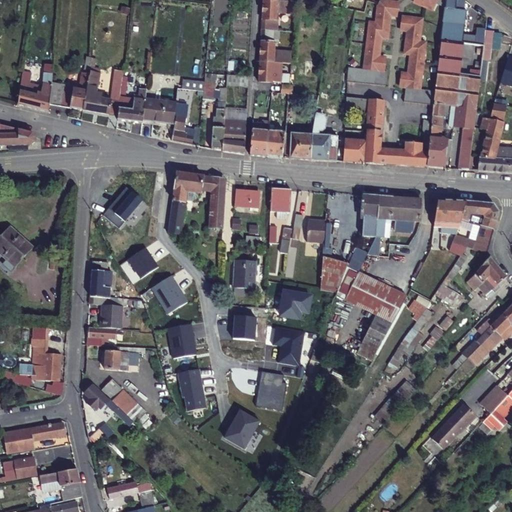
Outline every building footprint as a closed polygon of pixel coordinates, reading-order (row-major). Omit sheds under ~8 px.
[(297,13),(298,1),(287,0),(278,0),(275,0),(263,0),(262,30),(278,31),(279,20),(277,19),(278,12),(297,13)] [(347,0),(345,8),(355,11),(364,13),(368,2),(368,0),(347,0)] [(446,5),(446,0),(414,0),(414,2),(433,8),(436,1),(446,5)] [(464,1),(462,0),(446,0),(446,5),(444,21),(442,41),(462,43),(465,11),(463,11),(464,1)] [(388,39),(389,26),(388,26),(389,16),(396,16),(397,3),(381,2),(379,4),(378,5),(376,24),(370,24),(367,47),(364,69),(385,72),(386,59),(378,58),(379,48),(380,38),(388,39)] [(410,73),(402,72),(401,86),(421,88),(423,65),(425,42),(420,42),(422,19),(402,16),(401,30),(408,30),(407,40),(405,40),(404,54),(412,54),(411,64),(410,73)] [(483,46),(482,59),(489,60),(493,32),(485,30),(485,31),(483,46)] [(274,63),(275,59),(275,41),(261,41),(260,62),(274,63)] [(483,46),(479,46),(462,43),(442,41),(441,44),(439,67),(436,92),(434,106),(433,117),(437,118),(448,119),(449,107),(451,108),(449,126),(462,128),(473,129),(482,59),(483,46)] [(93,70),(109,73),(111,63),(95,59),(95,63),(93,70)] [(259,81),(273,82),(274,66),(274,63),(260,62),(259,81)] [(496,83),(501,65),(494,63),(489,81),(496,83)] [(38,93),(29,92),(20,91),(18,105),(49,112),(50,104),(52,84),(54,66),(45,64),(42,92),(39,92),(38,93)] [(365,71),(357,70),(349,69),(348,84),(356,84),(363,85),(372,86),(379,87),(386,87),(388,74),(380,73),(373,72),(365,71)] [(20,91),(29,92),(32,74),(22,73),(20,91)] [(83,73),(79,90),(52,84),(50,104),(84,111),(91,79),(92,75),(83,73)] [(91,79),(84,111),(109,117),(112,104),(96,100),(100,81),(91,79)] [(202,91),(202,82),(183,81),(182,89),(202,91)] [(297,96),(297,88),(290,87),(283,86),(282,94),(289,95),(297,96)] [(215,109),(215,117),(213,117),(212,149),(222,150),(225,120),(227,88),(218,88),(217,110),(215,109)] [(434,106),(436,92),(407,89),(405,103),(434,106)] [(140,90),(139,100),(134,99),(132,110),(127,110),(119,109),(118,120),(143,123),(143,119),(145,99),(146,91),(140,90)] [(145,99),(143,119),(174,123),(175,114),(176,106),(176,105),(176,102),(145,99)] [(347,99),(346,114),(354,114),(362,115),(369,116),(367,141),(345,140),(343,161),(385,164),(396,165),(428,168),(430,153),(421,152),(421,144),(406,142),(405,151),(397,150),(386,150),(379,150),(383,101),(363,100),(355,99),(347,99)] [(285,134),(292,134),(293,127),(296,127),(296,119),(292,118),(293,102),(289,102),(286,129),(285,134)] [(511,107),(493,104),(493,105),(489,120),(503,122),(511,123),(511,107)] [(171,141),(199,147),(199,131),(200,128),(195,128),(195,131),(184,130),(188,107),(176,105),(176,106),(175,114),(174,123),(171,141)] [(326,115),(321,114),(317,114),(314,136),(311,160),(343,162),(343,161),(345,140),(345,132),(323,131),(327,127),(327,118),(326,115)] [(430,153),(428,168),(445,169),(447,139),(441,139),(442,129),(436,128),(437,118),(433,117),(430,153)] [(487,127),(486,132),(480,158),(494,159),(496,148),(501,129),(503,122),(489,120),(482,119),(481,126),(487,127)] [(222,152),(245,154),(247,121),(225,120),(222,150),(222,152)] [(423,135),(430,136),(431,122),(424,122),(423,135)] [(0,146),(29,146),(36,142),(36,137),(34,133),(0,124),(0,146)] [(253,125),(250,154),(267,156),(270,127),(268,127),(268,126),(263,125),(263,127),(253,125)] [(272,128),(270,127),(267,156),(283,157),(285,134),(286,129),(277,128),(277,127),(272,126),(272,128)] [(471,144),(473,129),(462,128),(461,142),(463,143),(471,144)] [(496,148),(501,148),(505,130),(501,129),(496,148)] [(314,136),(292,134),(285,134),(283,157),(311,160),(314,136)] [(467,171),(471,144),(463,143),(460,170),(467,171)] [(509,148),(501,148),(496,148),(494,159),(480,158),(478,158),(478,171),(511,173),(511,159),(508,159),(509,148)] [(177,174),(170,232),(181,234),(186,194),(190,194),(191,191),(201,192),(202,190),(211,191),(209,227),(223,228),(226,179),(177,172),(177,174)] [(104,216),(120,229),(142,200),(126,187),(104,216)] [(292,189),(272,188),(271,210),(278,211),(287,211),(291,212),(292,189)] [(237,190),(237,205),(258,207),(259,191),(237,190)] [(368,219),(367,236),(378,236),(379,197),(364,196),(363,216),(368,219)] [(391,198),(379,197),(378,236),(380,236),(384,236),(384,222),(390,222),(391,198)] [(396,234),(403,234),(404,199),(391,198),(390,222),(396,223),(396,234)] [(419,200),(404,199),(403,234),(410,235),(412,232),(413,223),(418,223),(419,200)] [(465,202),(437,201),(432,227),(460,228),(461,222),(465,202)] [(465,202),(461,222),(480,226),(476,241),(457,237),(453,245),(467,249),(486,253),(495,223),(498,212),(493,204),(465,202)] [(301,229),(303,215),(297,214),(294,227),(301,229)] [(325,243),(326,221),(309,219),(308,241),(325,243)] [(292,238),(294,227),(287,226),(285,237),(292,238)] [(0,250),(16,266),(32,249),(11,229),(4,236),(0,234),(0,232),(1,232),(0,230),(0,250)] [(260,243),(261,236),(247,235),(246,242),(260,243)] [(379,255),(380,236),(378,236),(377,237),(367,257),(379,255)] [(431,258),(434,237),(430,236),(428,249),(424,256),(431,258)] [(453,245),(449,252),(462,256),(467,249),(453,245)] [(126,257),(141,279),(158,268),(142,246),(126,257)] [(346,269),(347,267),(324,256),(321,288),(337,291),(346,269)] [(458,262),(445,257),(442,262),(455,266),(458,262)] [(478,285),(485,293),(494,287),(486,277),(489,275),(497,284),(507,277),(489,257),(473,270),(467,279),(474,288),(478,285)] [(236,260),(234,287),(254,289),(255,261),(236,260)] [(104,305),(111,305),(113,271),(109,271),(109,263),(94,262),(91,304),(104,305)] [(336,294),(345,299),(358,275),(346,269),(337,291),(336,294)] [(358,275),(345,299),(375,313),(356,351),(373,359),(406,298),(388,289),(358,275)] [(489,275),(486,277),(494,287),(497,284),(489,275)] [(153,288),(169,314),(188,302),(172,276),(153,288)] [(511,320),(511,304),(490,325),(494,329),(497,333),(500,331),(511,320)] [(111,305),(104,305),(102,329),(122,330),(124,306),(111,305)] [(419,331),(432,312),(426,307),(387,363),(398,370),(423,334),(419,331)] [(430,335),(438,341),(452,318),(443,313),(430,335)] [(234,319),(233,346),(253,348),(254,320),(234,319)] [(511,320),(500,331),(503,335),(504,336),(511,329),(511,320)] [(170,328),(175,358),(197,354),(191,324),(170,328)] [(460,361),(494,329),(490,325),(460,352),(455,357),(460,361)] [(90,338),(107,339),(117,340),(118,336),(131,337),(132,335),(134,335),(134,331),(122,330),(102,329),(90,328),(90,338)] [(466,367),(503,335),(500,331),(497,333),(494,329),(460,361),(462,364),(466,367)] [(89,346),(107,347),(107,339),(90,338),(89,346)] [(37,355),(36,380),(60,381),(62,381),(62,372),(61,372),(61,365),(62,365),(62,355),(61,355),(48,355),(48,340),(35,340),(35,348),(37,348),(37,355)] [(310,359),(317,362),(324,343),(318,341),(310,359)] [(449,350),(455,357),(460,352),(454,345),(449,350)] [(107,351),(106,369),(120,371),(120,365),(129,365),(130,353),(121,353),(121,352),(107,351)] [(177,376),(182,406),(204,402),(199,372),(177,376)] [(15,383),(30,387),(33,379),(18,375),(15,383)] [(263,376),(257,405),(279,410),(285,380),(263,376)] [(116,397),(131,412),(138,403),(113,378),(102,390),(112,399),(113,400),(116,397)] [(384,424),(416,390),(406,380),(373,414),(384,424)] [(50,385),(47,393),(62,396),(64,389),(50,385)] [(99,408),(102,410),(107,404),(112,399),(102,390),(100,392),(93,386),(86,394),(91,400),(87,403),(96,412),(99,408)] [(508,397),(497,386),(491,393),(485,399),(496,409),(502,403),(508,397)] [(491,415),(486,421),(493,428),(511,407),(511,392),(508,397),(502,403),(496,409),(491,415)] [(128,415),(131,412),(116,397),(113,400),(128,415)] [(113,400),(112,399),(107,404),(126,423),(131,418),(129,416),(128,415),(113,400)] [(491,415),(496,409),(485,399),(480,405),(491,415)] [(444,451),(476,417),(465,407),(433,441),(444,451)] [(240,410),(225,437),(245,448),(259,421),(240,410)] [(136,422),(131,418),(126,423),(131,428),(136,422)] [(87,422),(90,440),(101,429),(93,420),(87,422)] [(109,438),(115,433),(106,424),(101,429),(109,438)] [(64,426),(63,425),(37,430),(40,443),(66,438),(64,426)] [(40,443),(37,430),(5,436),(8,457),(35,452),(34,444),(40,443)] [(35,458),(4,464),(8,481),(38,475),(35,458)] [(63,490),(65,503),(85,498),(79,470),(42,477),(44,486),(45,494),(63,490)] [(137,485),(109,491),(110,499),(139,492),(138,489),(137,485)] [(139,492),(142,507),(155,502),(152,491),(151,490),(150,487),(138,489),(139,492)] [(79,511),(78,503),(48,509),(48,511),(79,511)]
